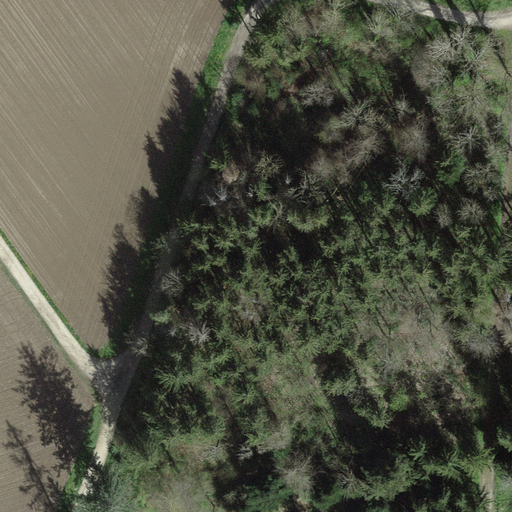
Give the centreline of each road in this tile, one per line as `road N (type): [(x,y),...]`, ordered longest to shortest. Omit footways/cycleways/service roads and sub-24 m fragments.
road 1 (track): [(117,407),(256,13),(284,0)]
road 2 (track): [(511,89),(490,511)]
road 3 (track): [(0,245),(117,407)]
road 4 (track): [(355,0),(511,32)]
